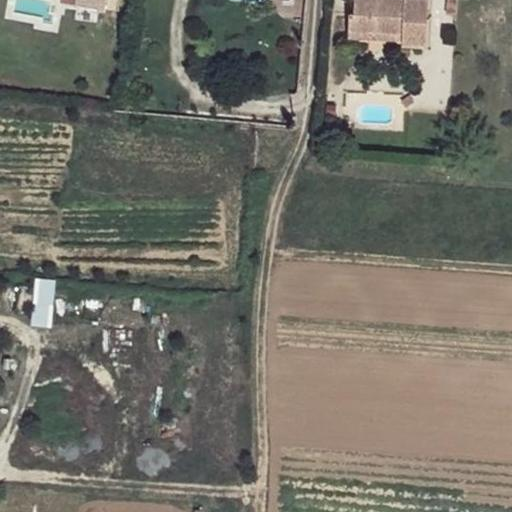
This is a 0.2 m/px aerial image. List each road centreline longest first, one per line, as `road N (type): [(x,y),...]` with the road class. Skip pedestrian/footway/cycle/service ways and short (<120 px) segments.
road 1 (track): [(256,511),(267,257),(309,96)]
road 2 (track): [(258,488),(0,477)]
